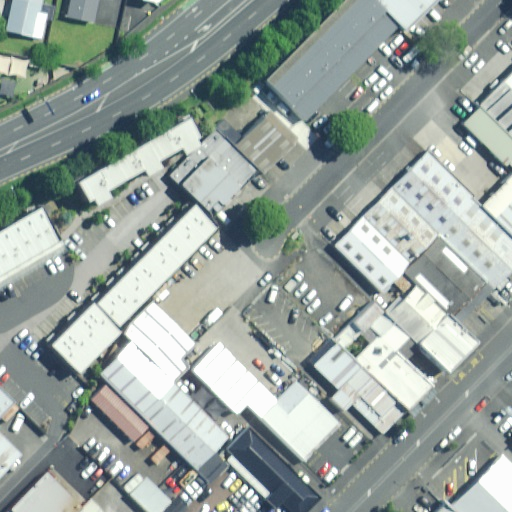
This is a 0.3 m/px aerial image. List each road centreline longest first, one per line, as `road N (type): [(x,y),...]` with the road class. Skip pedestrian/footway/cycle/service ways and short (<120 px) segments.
road 1 (unclassified): [(504,0),(270,238)]
road 2 (secondary): [(270,0),(148,96),(0,170)]
road 3 (secondary): [(0,139),(131,66),(221,0)]
road 4 (unclassified): [(352,511),(511,349)]
